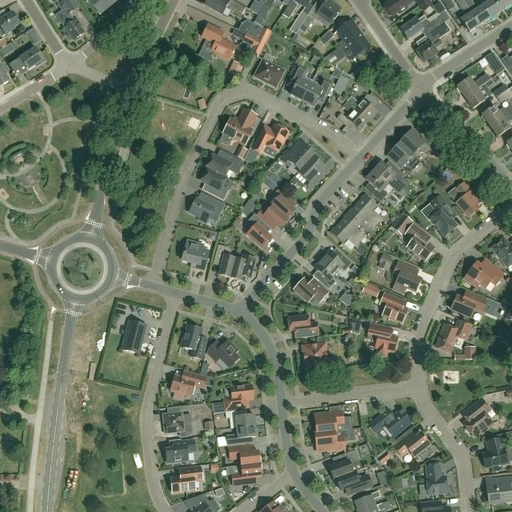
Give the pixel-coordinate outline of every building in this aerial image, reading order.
[(59,0),(56,2),(58,5),(58,6),(68,19),(61,25),(64,29),(75,21),(72,17),(70,15),(75,11),(73,8),(78,5),(74,0),(59,0)] [(100,15),(116,1),(115,0),(90,0),(88,2),(100,15)] [(223,15),(226,9),(241,18),(246,9),(230,0),(228,0),(227,2),(224,0),(205,0),(204,2),(205,4),(204,5),(223,15)] [(267,0),(265,4),(264,6),(270,9),(275,0),(267,0)] [(292,0),(288,8),(283,16),(289,20),(297,7),(295,4),(296,2),(306,8),(311,0),(292,0)] [(406,9),(405,7),(413,1),(412,0),(390,0),(391,2),(384,6),(387,11),(386,13),(389,17),(390,16),(391,17),(397,13),(398,15),(406,9)] [(428,1),(420,6),(424,12),(432,6),(428,0),(428,1)] [(448,12),(454,8),(448,0),(442,0),(441,1),(448,12)] [(479,27),(470,13),(463,2),(462,2),(461,0),(455,0),(454,1),(461,10),(466,16),(460,20),(468,34),(479,27)] [(470,13),(479,27),(490,20),(481,6),(477,9),(470,0),(465,0),(463,2),(470,13)] [(490,0),(481,6),(490,20),(500,13),(491,0),(490,0)] [(491,0),(500,13),(511,6),(507,0),(491,0)] [(326,1),(325,3),(318,13),(313,9),(308,16),(299,30),(305,34),(314,21),(317,23),(318,22),(327,29),(340,11),(326,1)] [(433,7),(439,16),(445,12),(441,6),(439,3),(433,7)] [(299,30),(308,16),(302,12),(295,24),(290,31),(296,35),(299,30)] [(0,36),(2,39),(5,36),(14,31),(13,29),(19,25),(12,14),(0,21),(0,36)] [(444,24),(439,16),(429,23),(434,31),(444,24)] [(408,41),(421,32),(422,31),(418,26),(426,21),(423,17),(416,22),(414,20),(400,30),(408,41)] [(76,20),(75,21),(64,29),(69,36),(68,37),(71,42),(72,41),(73,42),(75,41),(76,42),(80,39),(79,38),(84,34),(80,29),(82,28),(76,20)] [(338,44),(341,49),(346,45),(360,35),(351,22),(337,32),(343,41),(338,44)] [(263,29),(252,24),(246,36),(257,41),(263,29)] [(425,38),(429,43),(415,52),(423,63),(428,60),(429,60),(437,54),(434,49),(440,45),(438,41),(450,32),(444,24),(434,31),(435,31),(425,38)] [(202,38),(207,41),(204,46),(205,49),(211,51),(211,52),(228,61),(235,48),(225,43),(225,44),(220,41),(223,34),(208,26),(202,38)] [(257,41),(254,47),(252,53),(258,56),(270,33),(263,29),(257,41)] [(319,41),(324,46),(334,36),(329,31),(319,41)] [(246,36),(246,35),(243,42),(254,47),(257,41),(246,36)] [(366,53),(366,50),(368,48),(360,35),(346,45),(341,49),(332,54),(335,57),(339,54),(341,57),(350,51),(354,57),(358,55),(360,56),(366,53)] [(0,51),(0,52),(4,58),(14,52),(10,45),(0,51)] [(35,49),(20,59),(21,60),(14,64),(14,63),(9,66),(9,67),(14,76),(20,72),(26,68),(28,71),(43,62),(35,49)] [(511,57),(508,60),(506,57),(501,61),(509,72),(511,69),(511,57)] [(349,77),(356,81),(378,66),(374,59),(366,65),(354,73),(350,76),(349,77)] [(284,72),(263,61),(256,75),(257,80),(275,89),(284,72)] [(236,62),(231,73),(242,77),(246,67),(236,62)] [(505,71),(498,62),(490,68),(496,77),(505,71)] [(0,87),(9,82),(5,76),(7,75),(1,66),(0,66),(0,87)] [(302,102),(312,82),(304,78),(307,72),(297,67),(287,87),(293,90),(290,96),(302,102)] [(482,86),(483,85),(489,81),(490,80),(487,75),(473,84),(469,78),(456,87),(464,99),(477,90),(482,86)] [(323,105),(327,96),(333,85),(322,80),(320,85),(312,82),(302,102),(313,108),(316,102),(323,105)] [(483,85),(482,86),(485,91),(492,86),(489,81),(483,85)] [(340,96),(344,90),(336,86),(334,90),(340,96)] [(496,99),(507,91),(504,86),(493,94),(496,99)] [(507,91),(496,99),(500,105),(511,97),(511,96),(511,94),(511,88),(508,91),(507,91)] [(477,90),(464,99),(472,109),(485,101),(477,90)] [(351,98),(347,103),(368,122),(376,112),(363,100),(359,105),(351,98)] [(200,102),(203,111),(209,109),(206,100),(200,102)] [(368,122),(347,103),(342,107),(350,115),(346,119),(341,115),(337,119),(346,128),(350,123),(359,131),(368,122)] [(489,126),(511,110),(511,106),(511,105),(504,109),(503,108),(497,112),(494,107),(481,115),(489,126)] [(510,129),(509,128),(505,123),(511,119),(510,118),(511,116),(511,110),(489,126),(497,137),(510,129)] [(230,121),(223,134),(224,135),(221,141),(222,144),(226,146),(229,146),(232,139),(245,145),(252,132),(249,130),(256,117),(244,111),(237,124),(230,121)] [(256,141),(251,151),(258,155),(261,156),(262,154),(265,147),(277,153),(281,146),(282,146),(288,133),(287,133),(287,131),(282,129),(281,130),(275,127),(272,132),(263,128),(259,136),(256,141)] [(413,156),(417,152),(419,154),(423,154),(425,152),(429,155),(434,150),(412,130),(399,144),(413,156)] [(298,174),(315,156),(299,142),(282,162),(288,167),(290,164),(299,172),(298,174)] [(413,156),(399,144),(387,157),(408,177),(421,163),(413,156)] [(248,162),(252,152),(244,149),(240,159),(248,162)] [(206,169),(226,179),(224,178),(228,171),(237,176),(243,164),(228,156),(225,163),(212,157),(206,169)] [(315,156),(298,174),(307,182),(304,185),(310,191),(328,172),(313,158),(315,156)] [(381,164),(373,172),(387,185),(392,189),(397,184),(405,176),(395,168),(391,173),(381,164)] [(223,202),(228,192),(221,188),(226,179),(206,169),(208,170),(201,182),(214,189),(211,196),(223,202)] [(387,185),(373,172),(365,181),(375,190),(371,195),(380,203),(388,195),(382,190),(387,185)] [(482,203),(474,194),(465,183),(455,192),(462,200),(456,205),(467,218),(478,209),(476,207),(482,203)] [(271,207),(287,221),(288,221),(287,220),(295,211),(292,209),(296,204),(280,190),(275,195),(279,198),(271,207)] [(400,212),(409,202),(398,193),(389,203),(400,212)] [(365,196),(356,206),(378,225),(382,220),(373,211),(377,207),(365,196)] [(218,219),(225,206),(208,197),(205,204),(196,200),(189,214),(200,219),(199,221),(206,225),(211,215),(218,219)] [(444,237),(456,227),(450,221),(455,217),(440,198),(430,206),(437,215),(430,220),(444,237)] [(378,225),(356,206),(348,215),(360,226),(363,222),(373,230),(378,225)] [(287,221),(271,207),(272,208),(265,216),(261,212),(256,217),(264,224),(272,232),(276,227),(279,230),(287,221)] [(256,217),(255,215),(246,225),(252,230),(247,236),(262,249),(271,239),(260,229),(264,224),(256,217)] [(360,226),(348,215),(339,224),(360,244),(365,238),(356,230),(360,226)] [(401,235),(405,231),(411,223),(403,217),(393,229),(401,235)] [(360,244),(339,224),(331,234),(342,244),(346,240),(356,249),(360,244)] [(434,250),(426,244),(430,239),(413,226),(405,236),(413,241),(407,248),(425,261),(434,250)] [(511,241),(508,245),(505,241),(502,241),(493,249),(493,251),(505,267),(508,267),(511,264),(511,241)] [(204,272),(209,252),(202,250),(203,247),(187,242),(182,262),(195,265),(194,268),(195,270),(204,272)] [(230,279),(235,259),(229,258),(230,253),(228,249),(218,246),(213,263),(221,265),(219,276),(230,279)] [(321,261),(336,274),(340,269),(344,273),(352,264),(343,256),(338,261),(329,252),(321,261)] [(241,282),(242,279),(250,281),(255,260),(242,257),(241,261),(235,259),(230,279),(241,282)] [(390,267),(392,261),(382,257),(380,263),(381,264),(379,269),(386,271),(388,267),(390,267)] [(332,279),(336,274),(321,261),(314,269),(324,278),(319,283),(328,291),(336,283),(332,279)] [(464,280),(476,289),(479,285),(485,290),(490,282),(495,286),(503,275),(485,261),(480,267),(476,264),(464,280)] [(420,280),(416,278),(418,272),(398,264),(393,274),(399,277),(393,291),(403,295),(406,289),(415,293),(420,280)] [(328,294),(318,285),(313,280),(309,285),(304,280),(294,291),(308,303),(313,298),(319,303),(328,294)] [(374,288),(370,298),(375,300),(379,291),(374,288)] [(466,293),(463,300),(456,297),(451,310),(470,319),(474,310),(481,314),(486,302),(466,293)] [(405,303),(384,294),(379,306),(386,308),(382,316),(402,324),(407,311),(402,309),(405,303)] [(494,304),(489,317),(499,321),(505,308),(494,304)] [(289,333),(294,332),(295,339),(318,336),(316,324),(309,325),(308,317),(288,319),(289,333)] [(354,321),(354,334),(363,334),(363,321),(354,321)] [(465,341),(471,327),(458,322),(454,331),(444,326),(440,336),(441,336),(436,349),(449,354),(456,338),(465,341)] [(145,338),(143,337),(146,327),(129,323),(122,351),(138,355),(141,345),(143,345),(145,344),(146,340),(145,338)] [(370,325),(367,337),(377,339),(375,347),(375,349),(377,350),(377,352),(376,356),(378,356),(384,357),(385,358),(386,356),(387,352),(394,354),(398,339),(397,339),(390,337),(392,330),(389,330),(389,329),(383,328),(370,325)] [(207,340),(200,339),(202,331),(187,327),(185,335),(184,335),(181,348),(196,352),(194,359),(202,361),(207,340)] [(229,369),(239,359),(234,355),(237,352),(227,342),(221,348),(216,343),(209,350),(207,355),(216,363),(219,360),(229,369)] [(328,368),(325,345),(302,348),(305,371),(328,368)] [(463,349),(463,356),(453,357),(453,361),(453,362),(474,362),(474,361),(475,361),(475,357),(473,357),(473,349),(463,349)] [(202,389),(205,379),(184,373),(183,379),(175,377),(171,392),(190,397),(190,396),(192,396),(195,387),(202,389)] [(250,386),(231,389),(227,389),(228,398),(224,399),(225,411),(248,409),(247,401),(252,400),(250,386)] [(481,400),(469,410),(462,415),(467,422),(463,425),(466,428),(466,430),(469,434),(471,434),(474,438),(481,433),(482,434),(493,425),(485,415),(490,411),(481,400)] [(224,405),(215,405),(215,414),(224,414),(224,405)] [(389,410),(369,426),(376,434),(384,427),(393,438),(411,423),(402,412),(394,418),(389,410)] [(238,412),(225,413),(226,420),(229,419),(235,419),(236,428),(236,429),(255,427),(254,416),(247,417),(238,418),(238,412)] [(315,422),(316,434),(352,430),(350,418),(343,419),(342,412),(328,414),(322,415),(323,421),(315,422)] [(181,414),(163,416),(165,435),(180,433),(181,438),(188,437),(192,434),(190,424),(183,425),(181,414)] [(213,422),(204,423),(205,432),(213,431),(213,422)] [(237,436),(226,437),(227,447),(243,446),(251,445),(250,439),(256,438),(255,427),(236,429),(237,436)] [(316,434),(314,434),(314,435),(316,447),(317,447),(324,446),(325,452),(330,452),(345,450),(344,443),(354,442),(353,430),(352,430),(316,434)] [(409,452),(413,459),(429,446),(420,434),(406,445),(402,440),(393,448),(401,458),(409,452)] [(491,468),(493,474),(503,471),(502,467),(507,465),(504,450),(503,451),(500,440),(486,443),(489,454),(482,456),(485,469),(491,468)] [(168,442),(169,450),(165,451),(167,465),(188,462),(187,454),(195,453),(194,441),(180,443),(180,441),(168,442)] [(243,448),(228,449),(230,461),(240,460),(241,467),(259,465),(259,464),(260,463),(260,458),(258,458),(258,452),(253,453),(253,447),(243,448)] [(344,463),(329,468),(334,480),(354,473),(354,472),(352,473),(350,468),(354,466),(353,465),(359,462),(355,451),(341,456),(344,463)] [(381,466),(390,459),(386,454),(377,461),(381,466)] [(241,474),(231,475),(233,487),(248,485),(256,484),(256,478),(261,477),(260,472),(261,471),(261,466),(259,466),(259,465),(241,467),(241,474)] [(428,480),(426,480),(428,496),(447,494),(445,478),(441,479),(439,466),(426,467),(428,480)] [(201,469),(189,470),(179,471),(180,478),(170,479),(172,494),(195,491),(194,482),(202,481),(201,469)] [(340,492),(345,490),(348,496),(371,488),(367,477),(361,479),(360,477),(357,479),(354,473),(334,480),(334,481),(336,480),(340,492)] [(390,473),(380,475),(382,487),(392,486),(390,473)] [(511,479),(486,482),(487,488),(489,504),(511,502),(510,492),(511,491),(511,479)] [(361,511),(376,507),(373,500),(380,498),(378,493),(371,495),(371,496),(354,503),(357,511),(361,511)] [(212,511),(213,508),(203,495),(183,503),(190,511),(212,511)] [(284,511),(281,507),(278,509),(273,503),(261,511),(284,511)] [(449,511),(449,508),(442,509),(441,503),(421,505),(421,511),(449,511)]
